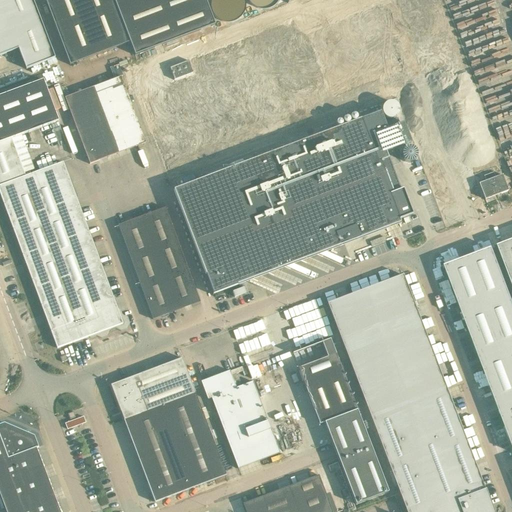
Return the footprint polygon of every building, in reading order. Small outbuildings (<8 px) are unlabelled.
[(0,0),(0,56),(18,49),(26,69),(55,58),(32,0),(0,0)] [(45,0),(70,65),(130,43),(113,0),(45,0)] [(113,0),(130,43),(135,56),(215,25),(205,0),(113,0)] [(138,92),(159,156),(402,76),(395,55),(398,54),(402,65),(419,59),(449,149),(466,144),(475,171),(494,165),(439,0),(395,0),(406,33),(389,39),(377,3),(296,30),(294,24),(132,77),(138,92)] [(119,65),(110,68),(113,77),(122,74),(119,65)] [(77,132),(133,110),(120,77),(64,99),(77,132)] [(116,309),(62,163),(25,177),(11,140),(58,122),(42,81),(0,97),(0,195),(56,349),(87,337),(90,339),(95,337),(101,339),(107,337),(109,332),(115,330),(120,332),(126,330),(129,324),(126,318),(121,316),(119,310),(116,309)] [(133,110),(77,132),(89,165),(145,144),(133,110)] [(182,187),(173,190),(212,293),(237,284),(377,231),(400,223),(361,119),(192,183),(182,187)] [(501,175),(495,178),(494,173),(484,176),(486,181),(478,184),(484,200),(507,191),(501,175)] [(118,226),(121,236),(153,320),(200,302),(165,209),(118,226)] [(511,241),(498,247),(511,283),(511,241)] [(511,300),(492,249),(445,267),(511,444),(511,300)] [(485,490),(403,275),(327,304),(406,511),(493,511),(485,490)] [(327,358),(298,369),(319,425),(324,423),(331,441),(332,445),(336,456),(338,460),(338,461),(341,467),(348,488),(355,505),(388,493),(357,411),(335,355),(330,339),(321,343),(327,358)] [(123,420),(194,393),(182,359),(110,386),(123,420)] [(238,469),(279,453),(253,382),(235,388),(229,371),(201,382),(208,400),(211,398),(238,469)] [(194,393),(123,420),(155,502),(225,475),(194,393)] [(83,416),(65,423),(67,429),(85,422),(83,416)] [(59,511),(36,449),(38,448),(34,436),(4,423),(0,424),(0,496),(6,511),(59,511)] [(332,511),(319,476),(319,475),(243,504),(245,511),(332,511)]
